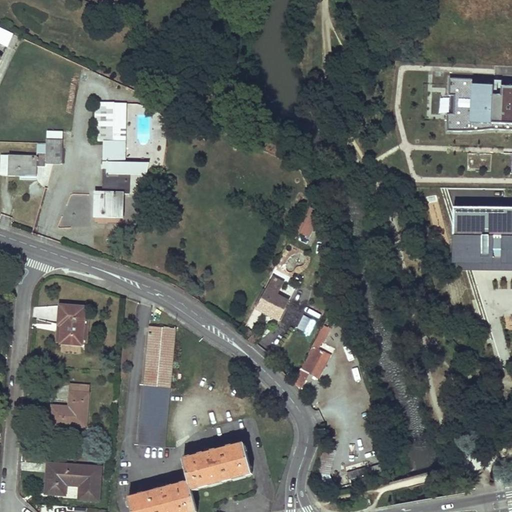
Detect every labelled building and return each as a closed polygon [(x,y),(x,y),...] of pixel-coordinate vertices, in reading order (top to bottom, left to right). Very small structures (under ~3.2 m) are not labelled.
[(0,28),(0,43),(12,49),(18,36),(0,28)] [(494,80),(452,79),(450,95),(455,95),(454,114),(449,114),(448,132),(471,131),(491,130),(511,131),(511,81),(502,82),(502,95),(493,95),(494,80)] [(94,195),(94,216),(116,215),(116,210),(124,209),(124,193),(114,193),(114,187),(125,188),(126,174),(143,174),(145,173),(146,172),(145,171),(149,163),(125,162),(126,103),(97,103),(97,109),(113,110),(113,141),(103,141),(102,169),(107,169),(107,195),(102,195),(94,195)] [(8,176),(36,177),(36,167),(36,163),(45,163),(62,164),(62,133),(47,132),(47,140),(46,140),(45,156),(8,155),(8,176)] [(45,154),(45,144),(36,144),(36,154),(45,154)] [(304,207),(297,235),(311,239),(319,211),(304,207)] [(511,208),(454,208),(454,257),(511,257),(511,208)] [(477,298),(493,297),(492,282),(476,283),(477,298)] [(268,289),(257,308),(279,320),(289,300),(268,289)] [(84,320),(85,307),(60,305),(59,325),(61,325),(60,343),(82,345),(84,320)] [(165,448),(175,329),(150,326),(139,446),(165,448)] [(247,328),(243,333),(248,337),(252,332),(247,328)] [(314,346),(302,370),(311,374),(323,351),(314,346)] [(321,379),(333,356),(323,351),(311,374),(321,379)] [(302,390),(311,376),(302,371),(293,385),(302,390)] [(88,386),(70,385),(70,393),(88,394),(88,386)] [(88,394),(70,393),(69,408),(52,407),(51,425),(86,427),(88,394)] [(252,474),(244,445),(183,460),(190,483),(129,499),(132,511),(196,511),(191,489),(252,474)] [(101,468),(48,464),(46,493),(65,495),(66,484),(89,486),(87,500),(99,501),(101,468)]
